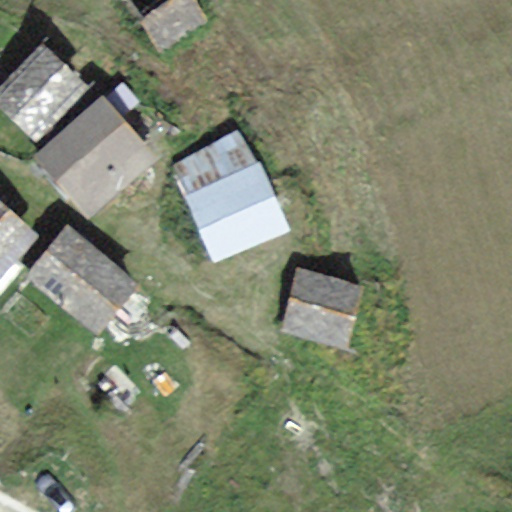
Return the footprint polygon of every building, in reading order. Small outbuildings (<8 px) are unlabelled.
[(117,0),(154,61),(210,28),(193,0),(117,0)] [(99,93),(52,49),(0,103),(0,111),(43,152),(99,93)] [(166,162),(113,104),(46,165),(99,223),(166,162)] [(291,244),(245,137),(171,169),(217,276),(291,244)] [(0,295),(45,247),(0,206),(0,295)] [(141,293),(67,237),(28,288),(103,344),(141,293)] [(369,289),(300,275),(285,342),(355,357),(369,289)]
